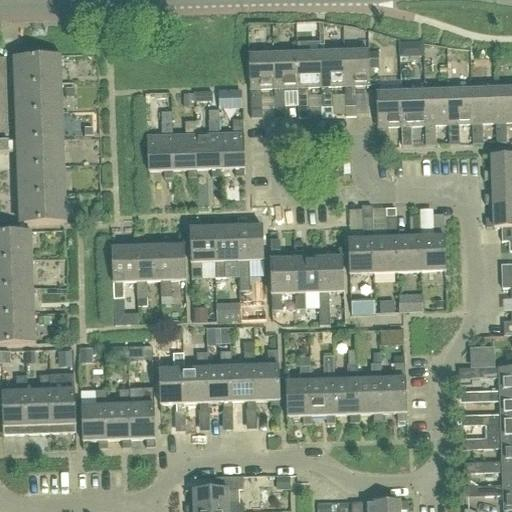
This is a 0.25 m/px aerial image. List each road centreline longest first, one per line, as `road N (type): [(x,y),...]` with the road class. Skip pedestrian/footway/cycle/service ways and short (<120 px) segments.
road 1 (residential): [(155,505),(175,468),(313,462),(352,487),(445,484),(442,368),(474,328),(469,193),(364,197)]
road 2 (residential): [(364,197),(281,201),(280,148),(363,146),(363,154)]
road 3 (tertiary): [(0,7),(222,0)]
road 4 (residential): [(155,505),(0,508)]
